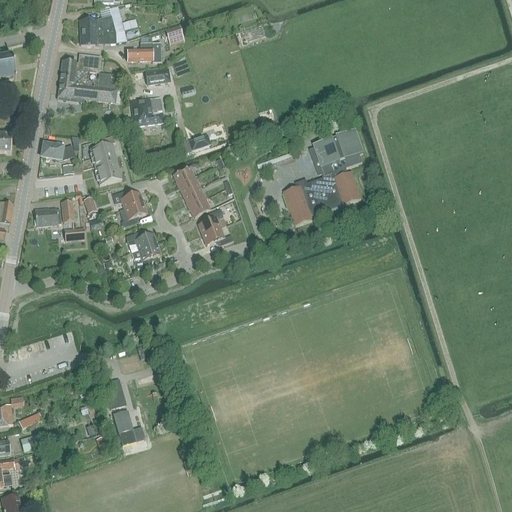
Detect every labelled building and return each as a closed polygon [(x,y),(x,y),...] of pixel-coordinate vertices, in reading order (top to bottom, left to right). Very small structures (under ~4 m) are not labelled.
[(121,46),(121,45),(126,44),(124,33),(137,29),(135,22),(122,25),(119,16),(97,22),(79,23),(80,47),(121,46)] [(165,33),(170,48),(184,44),(179,28),(165,33)] [(161,45),(152,45),(140,45),(140,51),(126,52),(126,65),(152,63),(152,65),(161,65),(161,45)] [(117,78),(99,76),(101,60),(79,57),(78,66),(76,66),(76,65),(63,64),(63,63),(62,63),(57,102),(71,104),(71,103),(83,105),(84,102),(113,106),(113,105),(117,106),(119,88),(115,88),(117,78)] [(0,84),(16,82),(11,58),(0,59),(0,84)] [(147,77),(149,89),(165,86),(163,74),(147,77)] [(133,129),(164,125),(160,100),(130,104),(133,129)] [(46,120),(43,130),(54,133),(57,123),(46,120)] [(0,154),(9,154),(10,134),(0,134),(0,154)] [(284,195),(291,216),(295,228),(295,229),(312,223),(311,219),(361,202),(361,201),(360,201),(351,175),(352,175),(351,174),(348,176),(346,171),(362,165),(359,157),(363,156),(355,134),(314,148),(315,150),(309,152),(316,174),(320,173),(323,180),(307,186),(306,182),(295,186),(296,190),(283,195),(284,195)] [(207,137),(188,144),(191,153),(210,147),(207,137)] [(92,161),(114,155),(112,146),(115,145),(113,139),(98,142),(100,149),(90,152),(92,161)] [(40,160),(41,161),(61,163),(75,159),(72,148),(65,151),(63,150),(43,146),(43,147),(40,160)] [(94,170),(117,164),(114,155),(92,161),(94,170)] [(97,179),(119,173),(117,164),(94,170),(97,179)] [(177,189),(194,181),(189,170),(172,178),(177,189)] [(119,173),(97,179),(99,188),(122,182),(119,173)] [(183,199),(200,191),(194,181),(177,189),(183,199)] [(188,210),(205,202),(200,191),(183,199),(188,210)] [(124,213),(143,206),(139,195),(126,200),(124,194),(112,198),(114,207),(121,206),(124,213)] [(83,203),(88,217),(97,214),(92,200),(83,203)] [(205,202),(188,210),(193,221),(210,212),(205,202)] [(0,214),(11,216),(13,207),(0,204),(0,214)] [(73,204),(61,205),(63,225),(80,224),(78,212),(74,212),(73,204)] [(143,206),(124,213),(127,223),(120,225),(122,231),(135,227),(133,221),(146,217),(143,206)] [(201,238),(220,231),(216,220),(222,218),(220,212),(208,217),(210,222),(197,227),(201,238)] [(49,213),(35,214),(36,230),(58,229),(57,214),(49,214),(49,213)] [(0,224),(10,226),(11,216),(0,214),(0,224)] [(83,231),(63,232),(64,244),(84,242),(83,231)] [(220,231),(201,238),(205,248),(218,243),(221,249),(233,244),(230,238),(224,241),(220,231)] [(137,254),(157,247),(153,237),(140,241),(138,235),(125,239),(128,248),(135,247),(137,254)] [(157,247),(137,254),(131,256),(136,272),(149,268),(147,262),(160,258),(157,247)] [(115,366),(134,364),(132,355),(114,357),(115,366)] [(138,369),(140,376),(132,378),(133,384),(149,380),(145,367),(138,369)] [(110,413),(126,408),(119,382),(102,386),(110,413)] [(11,407),(0,407),(0,429),(4,429),(13,427),(11,409),(24,407),(23,401),(18,402),(18,400),(10,401),(11,407)] [(117,437),(133,432),(128,413),(112,418),(117,437)] [(19,425),(21,431),(31,428),(29,422),(19,425)] [(92,427),(86,429),(89,439),(95,437),(92,427)] [(23,442),(26,453),(47,447),(44,436),(23,442)] [(0,458),(11,457),(8,443),(0,443),(0,458)] [(0,490),(4,490),(10,489),(9,480),(2,481),(1,472),(14,469),(13,462),(0,463),(0,490)] [(18,498),(1,501),(2,511),(25,511),(25,510),(20,511),(18,498)]
